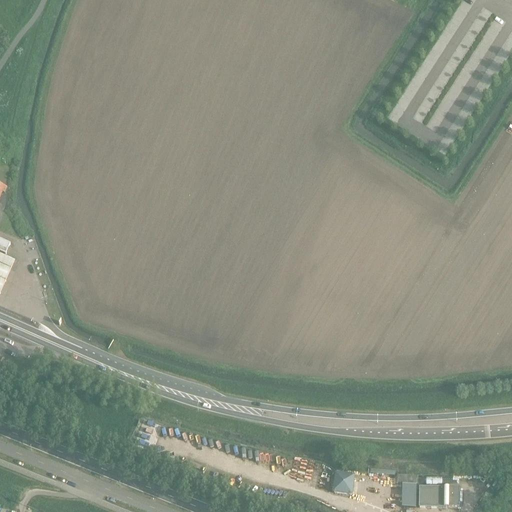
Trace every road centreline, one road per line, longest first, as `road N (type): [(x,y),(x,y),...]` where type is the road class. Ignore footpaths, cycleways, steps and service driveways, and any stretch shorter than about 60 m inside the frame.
road 1 (primary): [(0,324),(180,402),(241,417),(346,433),(511,431)]
road 2 (primary): [(511,412),(439,419),(283,412),(147,377),(0,317)]
road 3 (unclassified): [(0,445),(162,511)]
